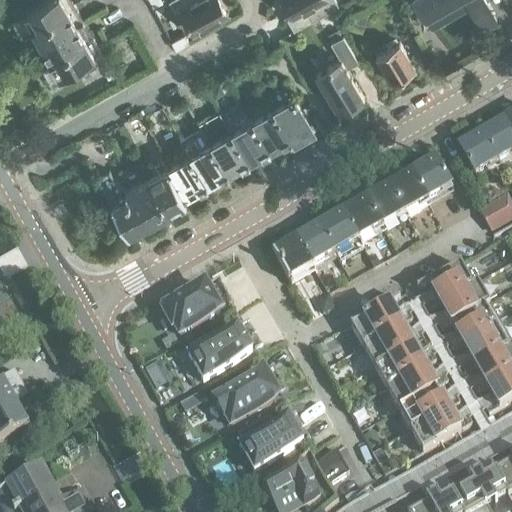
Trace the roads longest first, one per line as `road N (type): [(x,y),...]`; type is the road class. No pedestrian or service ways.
road 1 (residential): [(4,176),(256,27),(255,0)]
road 2 (tertiary): [(235,224),(511,68)]
road 3 (secondary): [(191,511),(79,314)]
road 4 (residential): [(297,341),(473,238)]
road 5 (tertiary): [(79,314),(235,224)]
road 6 (residential): [(297,341),(372,481)]
road 7 (secondary): [(79,314),(4,176)]
road 8 (residential): [(235,224),(297,341)]
